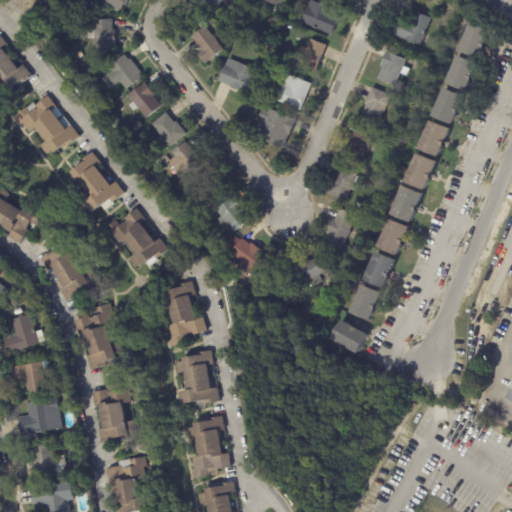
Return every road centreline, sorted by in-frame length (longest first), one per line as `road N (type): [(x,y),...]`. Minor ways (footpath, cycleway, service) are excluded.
road 1 (residential): [(0,239),(39,271),(63,312),(81,362),(107,511),(251,505),(199,277),(0,21)]
road 2 (residential): [(161,0),(150,44),(282,217),(369,0)]
road 3 (residential): [(511,172),(433,370)]
